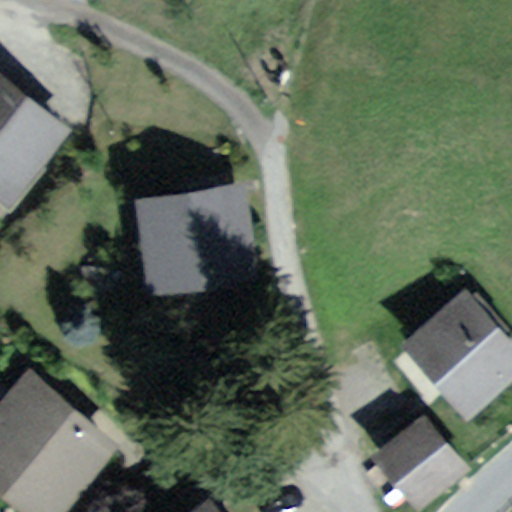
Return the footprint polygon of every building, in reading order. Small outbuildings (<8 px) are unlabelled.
[(83,126),(0,55),(0,199),(11,209),(83,126)] [(255,129),(142,144),(161,281),(273,266),(255,129)] [(511,336),(477,295),(417,345),(482,423),(511,398),(511,336)] [(0,463),(55,511),(117,439),(44,375),(0,425),(0,463)] [(480,471),(434,417),(387,457),(434,511),(480,471)] [(232,511),(220,494),(194,511),(232,511)]
